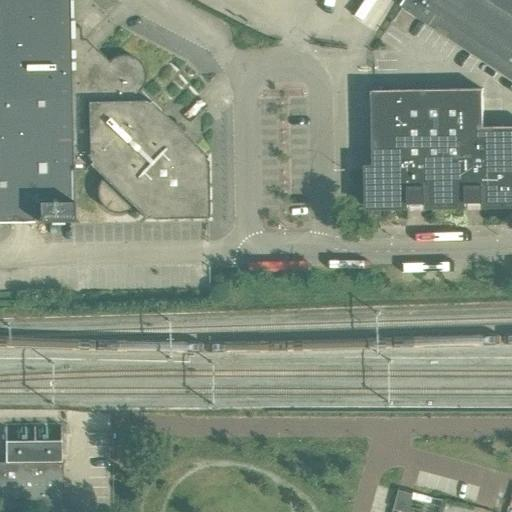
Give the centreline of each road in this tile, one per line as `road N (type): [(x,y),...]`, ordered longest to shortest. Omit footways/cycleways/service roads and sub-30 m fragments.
road 1 (unclassified): [(325,252),(321,89),(312,69),(280,57),(257,64),(245,79),(248,254)]
road 2 (residential): [(511,425),(111,419)]
road 3 (unclassified): [(325,252),(511,248)]
